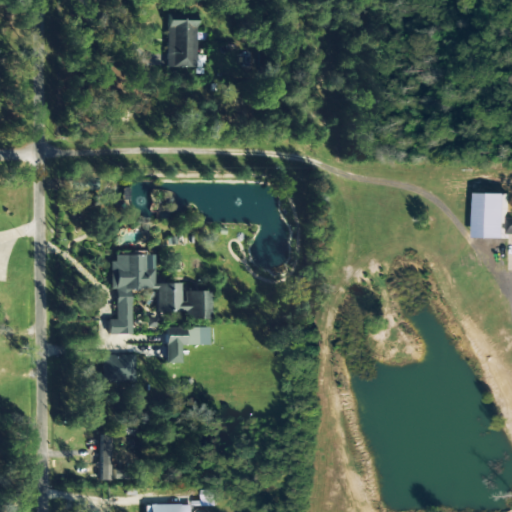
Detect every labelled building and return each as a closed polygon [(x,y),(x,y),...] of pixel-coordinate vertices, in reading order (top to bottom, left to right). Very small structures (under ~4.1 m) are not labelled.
[(194,22),(165,21),(164,67),(193,68),(194,22)] [(93,178),(69,177),(68,190),(93,191),(93,178)] [(128,290),(155,290),(155,313),(183,313),(183,320),(208,320),(208,292),(180,292),(180,284),(151,284),(151,255),(143,255),(143,252),(112,252),(112,262),(108,262),(108,290),(113,290),(113,320),(106,320),(106,335),(128,335),(128,290)] [(207,345),(206,328),(162,328),(163,364),(178,364),(178,346),(207,345)] [(132,355),(99,355),(99,383),(132,383),(132,355)] [(97,481),(107,481),(107,435),(98,435),(97,481)] [(202,507),(216,507),(215,490),(201,491),(202,507)]
